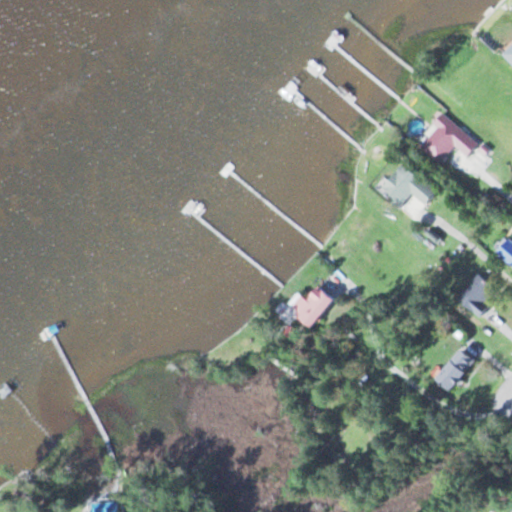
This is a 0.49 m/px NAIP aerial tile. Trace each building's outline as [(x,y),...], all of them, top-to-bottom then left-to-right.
[(424,146),(445,164),(460,147),(472,157),(483,144),(445,112),(436,123),(440,127),(424,146)] [(384,190),(403,208),(417,194),(430,205),(441,193),(409,163),(384,190)] [(494,308),(487,303),(500,289),(485,276),(464,299),(485,318),(494,308)] [(344,299),(327,285),(314,301),(303,292),(293,305),(322,328),(344,299)] [(462,392),(483,359),(464,347),(444,380),(462,392)]
